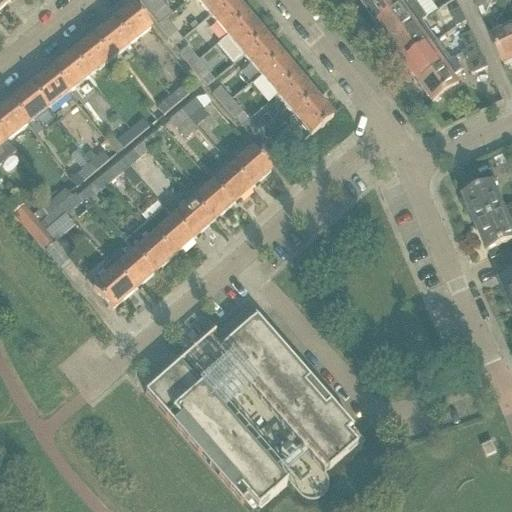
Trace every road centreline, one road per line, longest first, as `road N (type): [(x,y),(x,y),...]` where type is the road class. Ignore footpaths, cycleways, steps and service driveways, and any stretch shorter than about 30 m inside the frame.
road 1 (residential): [(500,376),(395,411),(380,408),(235,266)]
road 2 (residential): [(500,376),(409,168)]
road 3 (residential): [(235,266),(387,128)]
road 4 (residential): [(96,383),(235,266)]
road 5 (residential): [(387,128),(283,0)]
road 6 (residential): [(0,77),(98,0)]
